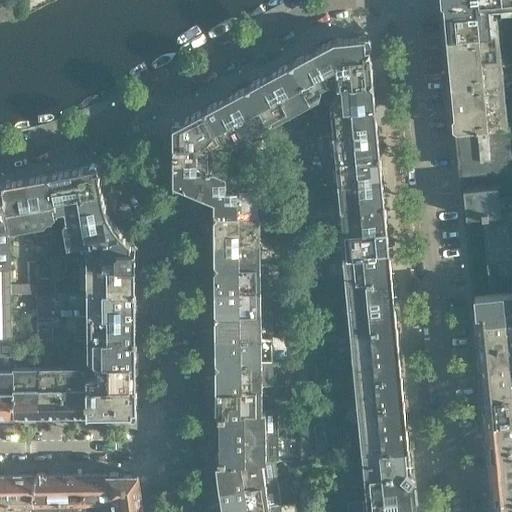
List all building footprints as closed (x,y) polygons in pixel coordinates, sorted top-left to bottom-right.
[(0,0),(0,19),(15,17),(14,0),(0,0)] [(494,33),(490,0),(473,0),(470,0),(469,0),(444,0),(448,38),(494,33)] [(499,79),(494,33),(448,38),(453,83),(499,79)] [(353,53),(370,51),(368,35),(333,39),(312,50),(323,71),(339,62),(347,61),(346,58),(354,57),(353,53)] [(328,80),(323,71),(312,50),(290,62),(309,97),(320,91),(320,86),(320,85),(328,80)] [(373,81),(370,51),(353,53),(354,57),(346,58),(347,61),(339,62),(323,71),(328,80),(332,78),(335,85),(373,81)] [(309,97),(290,62),(269,73),(288,108),(309,97)] [(288,108),(269,73),(248,84),(267,119),(288,108)] [(503,124),(499,79),(453,83),(457,129),(503,124)] [(375,106),(373,81),(335,85),(336,86),(337,92),(334,96),(335,109),(375,106)] [(267,119),(248,84),(227,95),(246,131),(267,119)] [(246,131),(227,95),(205,107),(223,139),(230,139),(246,131)] [(377,130),(375,106),(335,109),(337,134),(377,130)] [(223,139),(205,107),(172,125),(171,126),(171,127),(172,127),(172,128),(173,144),(216,143),(223,139)] [(511,166),(507,124),(503,124),(457,129),(461,171),(511,166)] [(380,154),(377,130),(337,134),(340,158),(380,154)] [(216,168),(216,150),(216,143),(173,144),(173,168),(216,168)] [(382,178),(380,154),(340,158),(342,182),(382,178)] [(101,189),(97,164),(49,173),(54,199),(101,191),(101,189)] [(241,183),(241,174),(216,168),(173,168),(173,179),(172,180),(172,181),(173,181),(205,195),(210,184),(241,183)] [(56,208),(54,199),(49,173),(26,177),(35,221),(45,219),(47,216),(52,215),(56,208)] [(35,221),(26,177),(3,182),(12,225),(35,221)] [(384,203),(382,178),(342,182),(344,207),(384,203)] [(0,413),(14,414),(14,370),(13,293),(12,225),(3,182),(0,182),(0,413)] [(511,278),(511,195),(507,196),(505,182),(492,183),(492,184),(463,187),(466,216),(482,214),(489,280),(511,278)] [(256,208),(255,183),(241,183),(210,184),(205,195),(214,199),(214,208),(256,208)] [(102,195),(101,191),(54,199),(56,208),(64,207),(67,223),(109,215),(107,212),(106,208),(104,203),(103,201),(102,197),(102,195)] [(387,227),(384,203),(344,207),(347,230),(345,231),(387,227)] [(256,233),(256,208),(214,208),(214,233),(256,233)] [(111,219),(109,216),(109,215),(67,223),(71,245),(90,242),(125,236),(124,235),(121,233),(117,228),(113,223),(111,219)] [(389,251),(387,227),(345,231),(347,255),(389,251)] [(256,257),(256,233),(214,233),(214,258),(256,257)] [(134,267),(134,244),(125,236),(90,242),(90,268),(134,267)] [(391,276),(389,251),(347,255),(350,280),(391,276)] [(256,282),(256,257),(214,258),(214,283),(256,282)] [(61,269),(61,260),(49,260),(49,269),(61,269)] [(73,269),(73,260),(61,260),(61,269),(73,269)] [(135,293),(134,267),(90,268),(91,293),(135,293)] [(61,278),(61,269),(49,269),(49,278),(61,278)] [(394,300),(391,276),(350,280),(352,304),(394,300)] [(257,307),(256,282),(214,283),(215,307),(257,307)] [(36,293),(35,284),(19,284),(19,293),(36,293)] [(50,293),(50,284),(35,284),(36,293),(50,293)] [(511,317),(511,291),(474,295),(476,321),(511,317)] [(135,315),(135,293),(91,293),(91,316),(135,315)] [(396,325),(394,300),(352,304),(354,329),(396,325)] [(257,332),(257,307),(215,307),(215,332),(257,332)] [(135,340),(135,325),(135,315),(91,316),(91,340),(135,340)] [(511,343),(511,317),(476,321),(479,346),(511,343)] [(399,349),(396,325),(354,329),(357,353),(399,349)] [(257,357),(257,332),(215,332),(215,357),(257,357)] [(136,364),(135,340),(91,340),(92,361),(96,365),(136,364)] [(511,368),(511,343),(479,346),(481,372),(511,368)] [(401,374),(399,349),(357,353),(359,378),(401,374)] [(257,381),(257,357),(215,357),(215,382),(257,381)] [(136,389),(136,364),(96,365),(96,376),(85,376),(85,390),(136,389)] [(511,394),(511,368),(481,372),(484,397),(511,394)] [(61,413),(60,369),(37,370),(38,413),(61,413)] [(86,413),(85,390),(85,376),(81,371),(81,369),(60,369),(61,413),(86,413)] [(38,413),(37,370),(14,370),(14,414),(38,413)] [(403,398),(401,374),(359,378),(361,402),(403,398)] [(258,406),(257,381),(215,382),(216,407),(258,406)] [(136,412),(136,389),(85,390),(86,413),(136,412)] [(511,420),(511,394),(484,397),(486,423),(511,420)] [(406,422),(403,398),(361,402),(364,426),(406,422)] [(263,430),(262,406),(258,406),(216,407),(216,430),(263,430)] [(511,446),(511,420),(486,423),(489,449),(511,446)] [(408,447),(406,422),(364,426),(366,451),(408,447)] [(263,453),(263,430),(216,430),(216,454),(258,454),(263,453)] [(511,471),(511,446),(489,449),(491,474),(511,471)] [(410,471),(408,447),(366,451),(368,475),(410,471)] [(259,473),(258,458),(258,454),(216,454),(216,460),(216,466),(219,486),(261,482),(259,473)] [(413,494),(410,471),(368,475),(371,498),(413,494)] [(511,497),(511,471),(491,474),(494,500),(511,497)] [(108,511),(114,511),(109,472),(82,473),(82,511),(96,511),(100,508),(104,511),(108,511)] [(142,511),(137,476),(137,473),(120,473),(120,472),(109,472),(114,511),(108,511),(142,511)] [(0,511),(8,511),(8,474),(0,473),(0,511)] [(32,511),(32,473),(8,474),(8,511),(32,511)] [(58,511),(57,473),(32,473),(32,511),(58,511)] [(82,511),(82,473),(57,473),(58,511),(82,511)] [(264,506),(261,482),(219,486),(222,510),(264,506)] [(414,511),(413,494),(371,498),(363,499),(363,511),(414,511)] [(511,511),(511,497),(494,500),(494,511),(511,511)]
